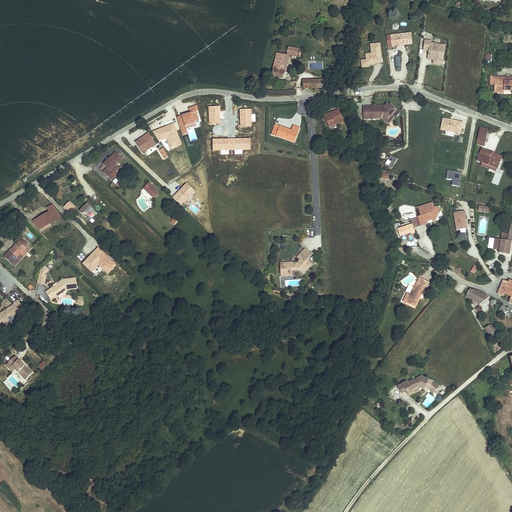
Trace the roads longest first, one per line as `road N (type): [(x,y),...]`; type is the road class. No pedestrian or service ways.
road 1 (unclassified): [(0,199),(196,90),(304,96)]
road 2 (unclassified): [(304,96),(407,83),(511,124)]
road 3 (unclassified): [(493,360),(373,472),(346,511)]
road 4 (residential): [(320,229),(304,96)]
